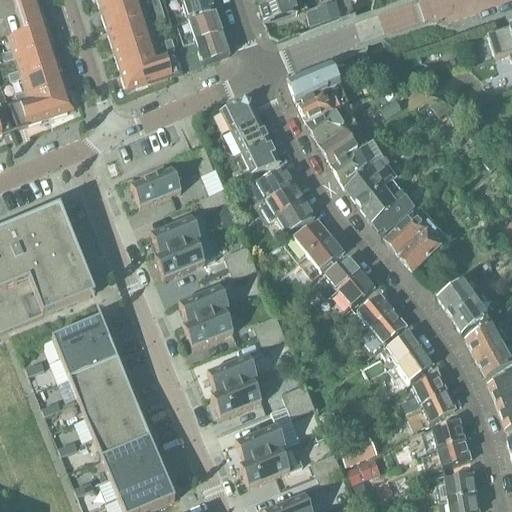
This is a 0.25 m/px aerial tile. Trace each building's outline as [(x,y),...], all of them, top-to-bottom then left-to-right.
[(31,0),(13,6),(22,36),(22,37),(48,29),(38,0),(31,0)] [(94,0),(98,11),(130,0),(94,0)] [(130,0),(98,11),(105,32),(144,18),(138,0),(130,0)] [(193,0),(179,5),(187,26),(214,16),(208,0),(193,0)] [(254,0),(257,8),(286,0),(254,0)] [(302,0),(286,0),(257,8),(263,27),(295,18),(307,15),(302,0)] [(150,4),(154,15),(161,13),(158,2),(150,4)] [(315,9),(319,24),(340,19),(336,3),(315,9)] [(161,13),(154,15),(157,26),(165,24),(161,13)] [(187,26),(194,47),(222,37),(214,16),(187,26)] [(105,32),(111,52),(151,39),(144,18),(105,32)] [(3,66),(15,62),(55,49),(48,29),(22,37),(22,36),(8,41),(12,54),(1,57),(3,66)] [(511,31),(486,40),(493,61),(511,55),(511,31)] [(222,37),(194,47),(201,68),(229,58),(222,37)] [(111,52),(118,73),(157,60),(157,59),(151,39),(111,52)] [(163,45),(167,55),(174,53),(171,42),(163,45)] [(10,86),(21,83),(61,70),(55,49),(15,62),(19,74),(7,78),(10,86)] [(157,60),(118,73),(123,91),(125,90),(126,93),(135,90),(136,92),(147,89),(182,78),(174,53),(167,55),(157,59),(157,60)] [(511,69),(511,55),(493,61),(494,63),(508,58),(511,69)] [(295,107),(338,91),(338,89),(337,89),(331,73),(329,68),(331,68),(330,65),(285,83),(295,107)] [(14,98),(16,106),(28,102),(28,103),(68,91),(61,70),(21,83),(25,95),(14,98)] [(28,102),(16,106),(7,109),(17,132),(26,129),(26,130),(66,117),(66,115),(73,113),(70,104),(72,103),(68,91),(28,103),(28,102)] [(295,107),(304,127),(331,116),(329,111),(344,105),(338,91),(295,107)] [(219,115),(230,137),(257,123),(249,106),(249,105),(244,103),(243,104),(219,115)] [(0,139),(2,138),(2,137),(11,134),(1,111),(0,111),(0,139)] [(304,127),(317,149),(344,135),(332,115),(331,116),(304,127)] [(230,137),(240,159),(268,145),(257,123),(230,137)] [(317,149),(330,170),(356,155),(344,135),(317,149)] [(268,145),(240,159),(251,180),(278,167),(268,145)] [(203,152),(195,155),(191,156),(201,180),(213,175),(203,152)] [(330,170),(343,194),(367,175),(356,155),(330,170)] [(343,194),(357,211),(382,191),(395,181),(382,164),(368,174),(367,175),(343,194)] [(139,214),(180,197),(171,173),(129,190),(139,214)] [(254,191),(264,208),(293,189),(283,173),(254,191)] [(264,208),(274,224),(303,206),(293,189),(264,208)] [(382,191),(357,211),(371,228),(376,236),(386,228),(390,232),(413,212),(404,202),(395,209),(382,191)] [(227,207),(223,196),(222,195),(199,204),(203,216),(227,207)] [(303,206),(274,224),(285,241),(314,223),(303,206)] [(0,336),(90,300),(94,298),(59,212),(0,235),(0,336)] [(383,244),(397,261),(431,231),(426,226),(422,230),(411,219),(383,244)] [(195,247),(199,245),(200,245),(190,222),(149,238),(158,260),(158,261),(195,246),(195,247)] [(292,244),(305,260),(329,242),(316,226),(292,244)] [(431,231),(397,261),(412,277),(441,252),(431,241),(435,236),(431,231)] [(329,242),(305,260),(318,276),(342,258),(329,242)] [(158,260),(153,261),(163,285),(204,268),(195,247),(195,246),(158,261),(158,260)] [(251,263),(246,253),(246,252),(223,261),(227,273),(251,263)] [(323,282),(337,298),(360,278),(346,262),(323,282)] [(256,275),(251,265),(251,263),(227,273),(232,285),(256,275)] [(360,278),(337,298),(350,313),(373,294),(360,278)] [(436,302),(448,320),(473,303),(461,285),(436,302)] [(223,315),(223,316),(228,315),(218,291),(177,308),(186,329),(186,330),(223,315)] [(355,319),(369,335),(392,315),(378,300),(355,319)] [(477,327),(479,330),(488,325),(486,321),(473,303),(448,320),(460,338),(477,327)] [(232,338),(224,317),(223,316),(223,315),(186,330),(186,329),(182,331),(191,354),(232,338)] [(392,315),(369,335),(382,351),(405,331),(392,315)] [(280,333),(275,322),(275,321),(252,330),(256,342),(280,333)] [(59,364),(108,344),(99,323),(51,342),(59,364)] [(464,344),(474,363),(501,348),(490,329),(488,325),(479,330),(482,334),(464,344)] [(285,344),(280,334),(280,333),(256,342),(261,354),(285,344)] [(390,361),(397,372),(420,353),(409,336),(386,355),(380,359),(385,365),(390,361)] [(68,384),(116,364),(108,344),(59,364),(68,384)] [(501,348),(474,363),(485,382),(511,368),(501,348)] [(420,353),(397,372),(409,389),(432,370),(420,353)] [(251,385),(252,386),(256,384),(247,361),(206,377),(214,398),(215,400),(251,385)] [(76,404),(124,384),(116,364),(68,384),(76,404)] [(362,375),(368,387),(386,376),(380,365),(362,375)] [(44,374),(41,368),(41,367),(33,370),(33,371),(35,378),(44,374)] [(307,375),(313,388),(309,390),(312,395),(317,410),(329,405),(321,387),(328,384),(321,369),(307,375)] [(35,378),(33,371),(33,370),(24,373),(27,381),(35,378)] [(445,395),(436,377),(411,393),(415,401),(400,408),(405,419),(420,412),(445,395)] [(511,431),(511,378),(486,389),(504,435),(511,431)] [(84,424),(132,404),(124,384),(76,404),(84,424)] [(260,407),(252,387),(252,386),(251,385),(215,400),(214,398),(210,400),(219,424),(260,407)] [(309,402),(304,391),(304,390),(281,399),(285,411),(309,402)] [(445,395),(420,412),(429,430),(454,414),(445,395)] [(314,414),(309,403),(309,402),(285,411),(290,423),(314,414)] [(92,444),(140,424),(141,424),(132,404),(84,424),(92,444)] [(60,414),(57,408),(57,407),(49,410),(49,411),(52,418),(60,414)] [(52,418),(49,411),(49,410),(41,413),(44,421),(52,418)] [(100,464),(148,444),(149,444),(141,424),(140,424),(92,444),(100,464)] [(429,436),(435,455),(463,445),(457,425),(429,436)] [(280,454),(280,455),(285,453),(275,430),(234,447),(243,468),(243,469),(280,454)] [(108,484),(157,464),(149,444),(148,444),(100,464),(108,484)] [(463,445),(435,455),(426,459),(432,478),(441,475),(469,465),(463,445)] [(76,454),(74,448),(73,447),(65,450),(66,451),(68,458),(76,454)] [(338,458),(345,474),(367,464),(360,449),(338,458)] [(68,458),(66,451),(65,450),(57,453),(60,461),(68,458)] [(289,476),(280,456),(280,455),(280,454),(243,469),(243,468),(238,470),(248,493),(289,476)] [(338,471),(333,460),(333,459),(310,468),(315,480),(338,471)] [(116,504),(165,484),(157,464),(108,484),(116,504)] [(345,476),(351,489),(379,477),(373,464),(345,476)] [(343,483),(338,472),(338,471),(315,480),(319,492),(343,483)] [(442,486),(445,505),(474,499),(471,479),(442,486)] [(119,511),(155,511),(173,505),(174,505),(165,484),(116,504),(119,511)] [(92,494),(90,488),(89,487),(81,490),(82,491),(84,498),(92,494)] [(353,492),(360,509),(369,505),(362,488),(353,492)] [(84,498),(82,491),(81,490),(73,494),(76,501),(84,498)] [(308,511),(303,499),(272,511),(308,511)] [(476,511),(474,499),(445,505),(446,511),(476,511)]
